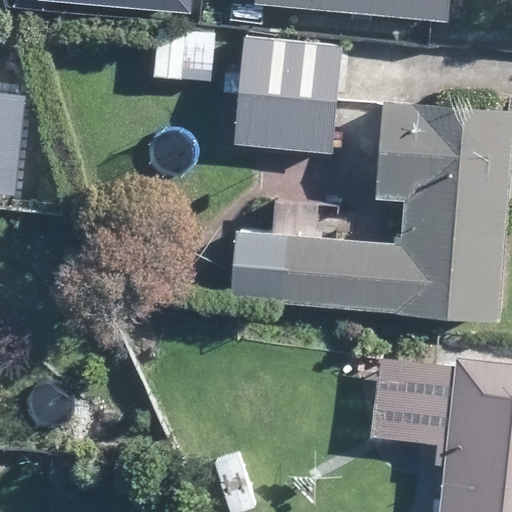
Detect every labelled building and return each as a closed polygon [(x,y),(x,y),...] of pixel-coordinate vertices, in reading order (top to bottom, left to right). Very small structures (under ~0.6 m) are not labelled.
[(247,0),(427,15),(437,15),(437,0),(247,0)] [(324,146),(332,49),(230,41),(227,94),(216,94),(212,144),(278,150),(324,153),(324,146)] [(491,103),(439,99),(369,94),(365,148),(362,188),(395,192),(392,241),(367,239),(373,234),(377,217),(368,202),(350,197),(335,207),(331,225),(338,235),(272,231),(258,229),(252,296),(490,315),(499,203),(507,105),(491,103)] [(447,358),(439,358),(372,351),(364,432),(372,433),(438,440),(430,511),(511,511),(511,359),(448,353),(447,358)] [(248,503),(231,451),(205,459),(222,511),(248,503)]
